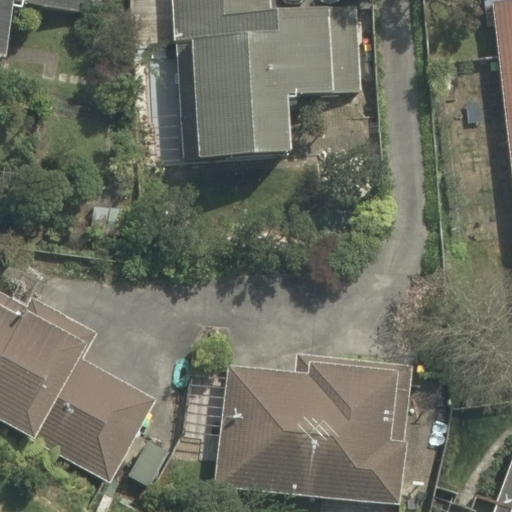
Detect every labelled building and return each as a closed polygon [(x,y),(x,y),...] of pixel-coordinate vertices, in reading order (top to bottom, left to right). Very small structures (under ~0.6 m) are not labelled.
[(0,0),(0,67),(18,68),(22,8),(95,12),(95,0),(0,0)] [(258,0),(175,0),(174,182),(306,183),(307,104),(344,104),(345,10),(259,9),(258,0)] [(511,3),(492,6),(511,182),(511,3)] [(94,352),(0,298),(0,432),(109,493),(158,405),(86,364),(94,352)] [(293,391),(225,386),(218,508),(289,511),(403,511),(412,369),(295,362),(293,391)] [(511,511),(511,466),(497,506),(505,509),(504,511),(511,511)]
